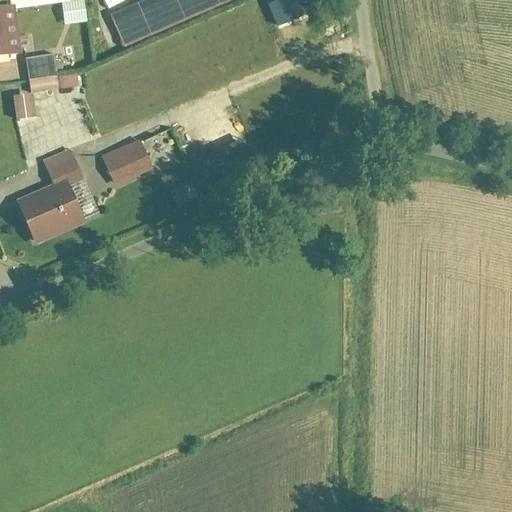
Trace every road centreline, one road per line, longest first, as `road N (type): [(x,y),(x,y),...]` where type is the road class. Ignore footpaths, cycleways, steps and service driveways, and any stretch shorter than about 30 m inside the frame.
road 1 (unclassified): [(13,298),(383,140),(511,173)]
road 2 (track): [(362,0),(383,140)]
